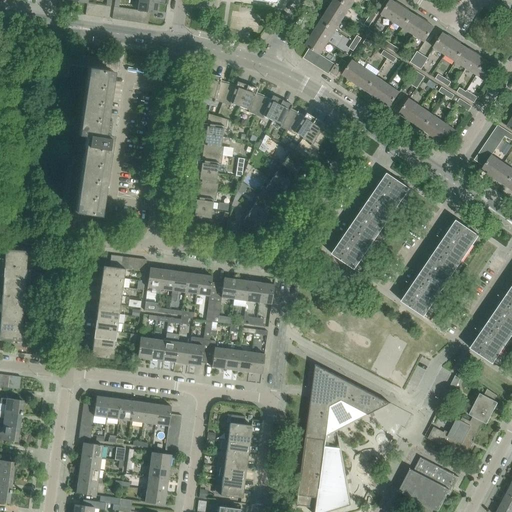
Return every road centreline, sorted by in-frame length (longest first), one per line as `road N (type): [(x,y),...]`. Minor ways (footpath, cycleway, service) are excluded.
road 1 (residential): [(66,372),(84,246),(156,240)]
road 2 (residential): [(156,240),(185,44)]
road 3 (residential): [(368,126),(287,242),(271,253)]
road 4 (residential): [(273,399),(288,281),(271,253)]
road 5 (residential): [(48,511),(66,372)]
road 6 (residential): [(203,391),(66,372)]
road 7 (unclassified): [(176,43),(40,22)]
road 8 (residential): [(389,296),(460,189)]
road 9 (residential): [(443,177),(511,70)]
road 10 (residential): [(187,511),(203,391)]
